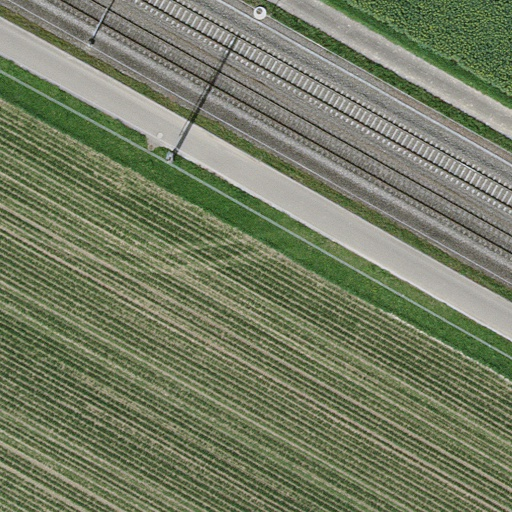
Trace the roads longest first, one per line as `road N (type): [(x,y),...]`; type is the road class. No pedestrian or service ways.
road 1 (unclassified): [(511,323),(0,37)]
road 2 (track): [(511,131),(284,0)]
